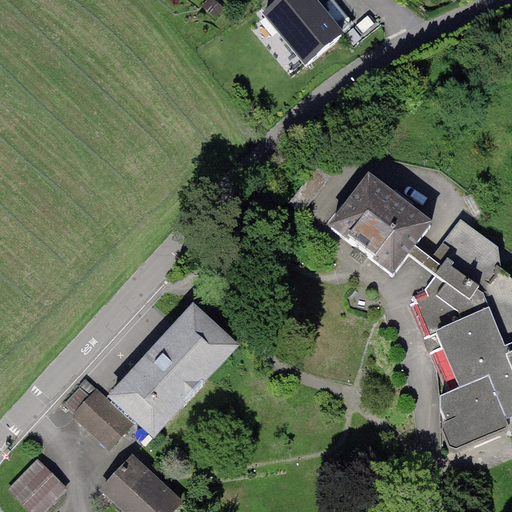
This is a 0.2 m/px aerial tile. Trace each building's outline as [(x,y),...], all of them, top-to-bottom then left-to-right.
[(347,33),(318,0),(282,0),(264,16),(307,66),(347,33)] [(329,178),(318,170),(292,206),(303,214),(329,178)] [(370,184),(333,233),(393,278),(408,258),(415,248),(430,229),(370,184)] [(408,258),(436,279),(423,295),(412,299),(415,304),(412,306),(426,341),(433,339),(439,352),(432,355),(449,398),(441,402),(441,414),(454,445),(507,423),(505,418),(511,415),(511,282),(501,276),(499,252),(462,223),(432,261),(415,248),(408,258)] [(237,351),(194,312),(113,400),(155,440),(237,351)] [(133,426),(98,394),(89,404),(82,397),(70,410),(77,417),(75,418),(110,451),(133,426)] [(172,511),(179,506),(132,463),(106,491),(128,511),(172,511)] [(43,511),(65,490),(38,465),(12,492),(33,511),(43,511)]
